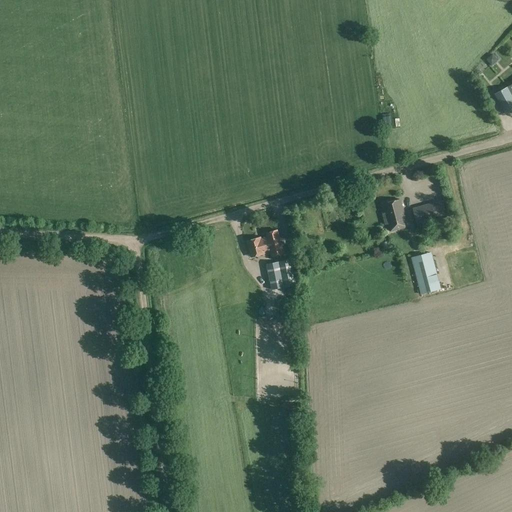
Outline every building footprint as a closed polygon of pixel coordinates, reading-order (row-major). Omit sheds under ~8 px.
[(511,97),(507,88),(494,94),(505,114),(511,110),(511,97)] [(400,200),(383,204),(386,213),(383,214),(385,225),(388,224),(390,232),(405,228),(402,215),(404,214),(400,200)] [(417,225),(446,217),(442,201),(413,209),(417,225)] [(265,254),(272,252),(272,255),(283,251),(277,231),(266,234),(267,238),(261,239),(261,238),(246,242),(251,258),(265,254)] [(411,258),(420,295),(441,290),(431,253),(411,258)] [(296,285),(291,260),(266,265),(271,290),(296,285)]
